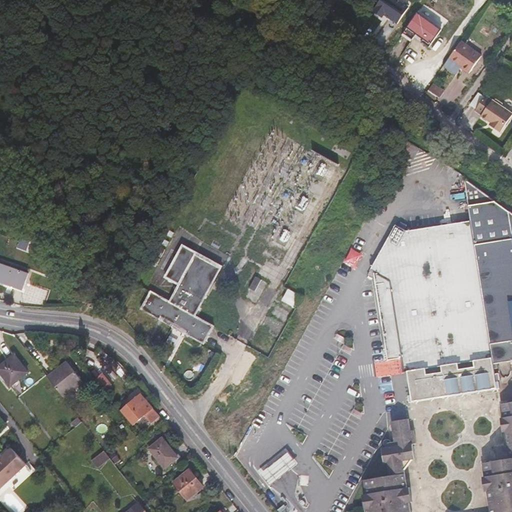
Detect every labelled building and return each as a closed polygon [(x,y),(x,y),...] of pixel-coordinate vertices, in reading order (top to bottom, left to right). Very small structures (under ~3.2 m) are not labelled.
[(460,42),(443,66),(450,71),(454,65),(460,69),(468,75),(481,57),(460,42)] [(456,76),(460,69),(454,65),(450,71),(456,76)] [(429,91),(439,100),(445,92),(435,84),(429,91)] [(487,94),(476,109),(483,114),(482,115),(491,122),(490,124),(501,132),(511,117),(511,112),(503,106),(502,102),(497,98),(493,99),(487,94)] [(492,358),(493,364),(498,363),(500,375),(502,376),(504,377),(506,377),(509,376),(510,375),(511,373),(509,362),(511,360),(511,214),(499,205),(464,181),(470,222),(492,358)] [(183,215),(178,212),(140,283),(144,285),(183,215)] [(407,371),(492,358),(470,222),(406,232),(399,227),(396,226),(371,271),(375,273),(384,331),(388,360),(402,358),(404,371),(407,371)] [(401,223),(399,227),(406,232),(409,227),(401,223)] [(170,302),(195,315),(220,269),(197,256),(198,254),(183,246),(166,277),(180,285),(170,302)] [(350,247),(344,262),(356,267),(362,252),(350,247)] [(28,274),(0,263),(0,281),(22,290),(28,274)] [(302,297),(288,290),(283,300),(296,308),(302,297)] [(151,291),(151,292),(142,309),(160,318),(161,316),(188,331),(187,334),(204,343),(204,344),(213,327),(214,325),(213,325),(195,315),(170,302),(152,292),(153,292),(151,291)] [(27,372),(14,355),(0,366),(0,372),(10,385),(27,372)] [(498,388),(498,383),(496,383),(495,379),(493,364),(492,358),(407,371),(411,395),(412,402),(498,388)] [(67,363),(48,378),(62,396),(82,381),(67,363)] [(124,414),(141,434),(158,420),(141,401),(124,414)] [(511,511),(511,402),(501,404),(504,418),(506,432),(510,459),(484,463),(486,477),(488,491),(491,511),(511,511)] [(81,420),(77,416),(70,422),(73,426),(81,420)] [(393,421),(397,446),(377,449),(380,468),(385,467),(387,481),(360,485),(362,499),(358,500),(360,511),(409,511),(409,506),(407,493),(404,474),(411,463),(415,463),(412,444),(415,443),(413,431),(410,431),(408,419),(393,421)] [(162,438),(151,446),(168,465),(178,457),(162,438)] [(168,465),(151,446),(149,448),(164,468),(168,465)] [(273,464),(264,472),(272,482),(281,474),(300,458),(292,448),(273,464)] [(0,487),(26,465),(11,449),(3,456),(0,453),(0,487)] [(95,464),(107,455),(104,450),(92,460),(95,464)] [(203,487),(190,470),(174,483),(187,499),(203,487)] [(127,511),(144,511),(138,503),(127,511)]
